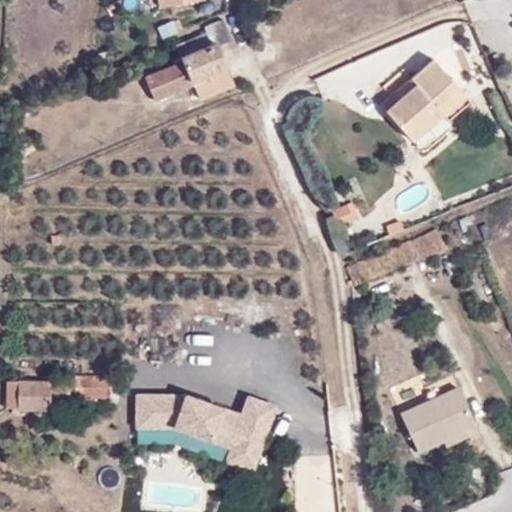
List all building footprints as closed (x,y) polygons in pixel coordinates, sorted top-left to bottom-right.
[(231,38),(222,16),(208,22),(211,29),(216,39),(181,53),(183,59),(146,75),(155,98),(193,83),(192,80),(227,65),(218,45),(231,38)] [(211,29),(177,44),(181,53),(216,39),(211,29)] [(448,121),(472,101),(435,58),(393,94),(397,99),(386,109),(415,143),(444,117),(448,121)] [(199,100),(235,85),(227,65),(192,80),(193,83),(199,100)] [(34,147),(28,140),(17,149),(22,155),(34,147)] [(338,226),(354,219),(347,203),(332,210),(338,226)] [(356,285),(445,244),(438,228),(418,238),(347,267),(356,285)] [(76,396),(110,396),(110,376),(77,376),(76,396)] [(3,407),(49,410),(51,382),(4,379),(3,407)] [(419,452),(477,425),(458,386),(401,414),(419,452)] [(238,413),(188,395),(139,395),(139,427),(177,427),(232,447),(226,463),(256,474),(281,407),(246,394),(238,413)] [(294,454),(295,511),(337,511),(336,453),(294,454)]
